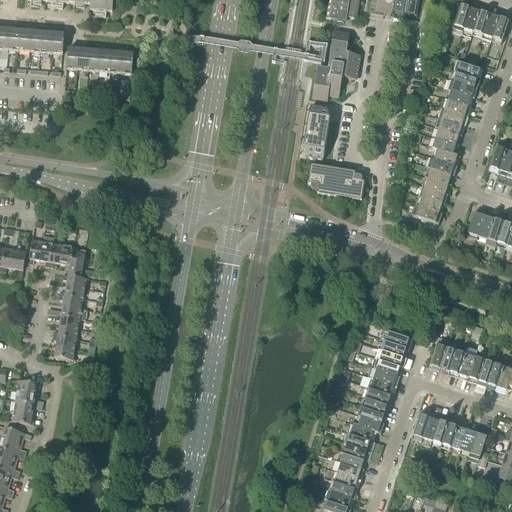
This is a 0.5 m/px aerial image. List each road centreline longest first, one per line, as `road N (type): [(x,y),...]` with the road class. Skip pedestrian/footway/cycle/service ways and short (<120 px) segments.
road 1 (secondary): [(186,236),(138,511)]
road 2 (secondary): [(185,511),(230,252)]
road 3 (secondary): [(237,206),(272,0)]
road 4 (residential): [(382,166),(349,162),(356,113),(372,92),(383,28),(415,33)]
road 5 (tertiary): [(0,169),(167,210)]
road 6 (secondary): [(228,0),(199,167)]
road 7 (tertiary): [(167,187),(0,159)]
road 8 (residential): [(21,511),(59,378),(34,365)]
road 9 (residential): [(466,192),(511,52)]
road 10 (residential): [(415,33),(382,166)]
road 11 (residential): [(373,511),(417,383)]
road 12 (tertiary): [(368,240),(237,206)]
